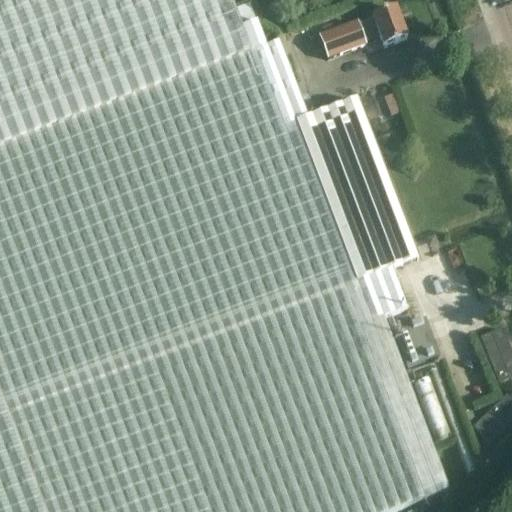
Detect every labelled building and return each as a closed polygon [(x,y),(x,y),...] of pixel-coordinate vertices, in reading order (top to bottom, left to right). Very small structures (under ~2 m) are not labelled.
[(0,0),(0,511),(399,511),(448,494),(383,322),(407,313),(392,273),(417,263),(356,102),(307,121),(279,45),(266,50),(256,25),(241,31),(229,0),(0,0)] [(357,25),(356,24),(318,38),(327,62),(366,49),(365,47),(380,42),(383,50),(406,42),(394,10),(372,19),(372,20),(357,25)] [(437,361),(424,323),(393,335),(406,372),(437,361)] [(511,356),(501,329),(478,337),(506,405),(511,402),(511,356)] [(474,421),(471,414),(463,417),(466,424),(474,421)]
